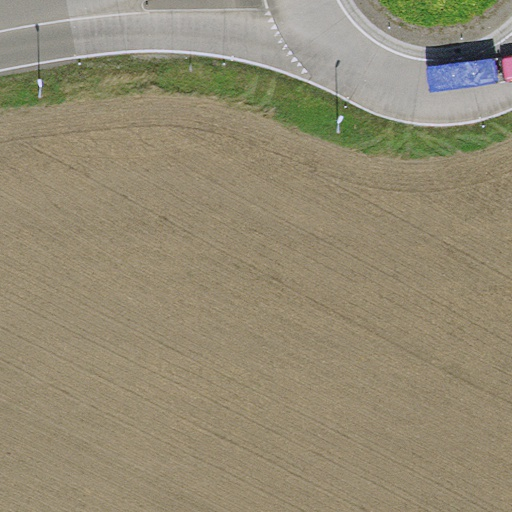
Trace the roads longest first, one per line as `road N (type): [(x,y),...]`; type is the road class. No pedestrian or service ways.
road 1 (primary): [(57,20),(329,42)]
road 2 (primary): [(329,42),(356,67),(425,90),(462,88),(511,66)]
